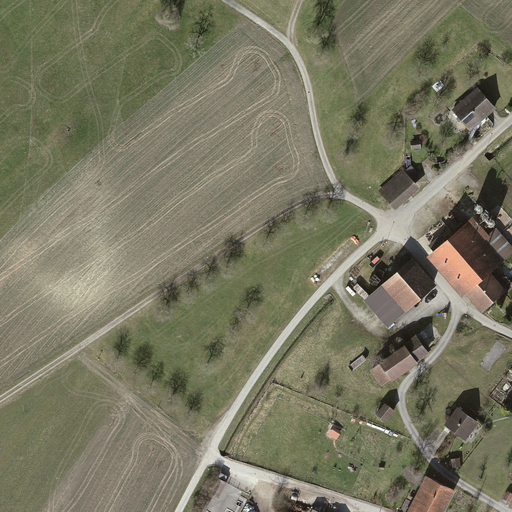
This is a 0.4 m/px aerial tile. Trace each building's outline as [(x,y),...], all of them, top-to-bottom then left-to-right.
[(477,89),(444,118),(451,126),(457,121),(469,134),(495,112),(477,89)] [(418,143),(410,144),(410,152),(419,151),(418,143)] [(403,171),(378,192),(394,212),(419,191),(414,185),(421,179),(412,168),(405,174),(403,171)] [(470,219),(428,258),(481,316),(511,288),(511,284),(506,278),(499,284),(490,274),(511,254),(511,247),(496,230),(488,238),(470,219)] [(412,260),(363,302),(387,330),(436,287),(412,260)] [(431,330),(405,348),(417,365),(429,357),(440,342),(431,330)] [(405,348),(368,373),(382,391),(417,365),(405,348)] [(385,404),(374,417),(386,426),(396,414),(385,404)] [(457,409),(443,426),(464,442),(478,425),(457,409)] [(445,511),(455,492),(424,477),(406,511),(445,511)] [(227,485),(217,480),(209,496),(218,501),(227,485)]
